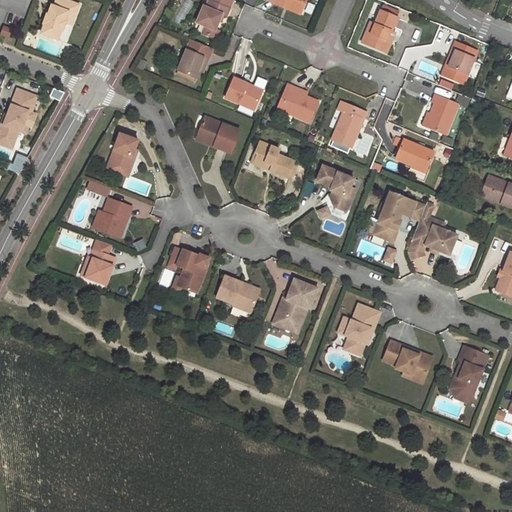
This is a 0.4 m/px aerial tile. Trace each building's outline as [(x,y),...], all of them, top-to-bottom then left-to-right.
[(78,7),(58,0),(56,0),(53,9),(51,8),(47,17),(46,17),(43,26),(44,27),(40,36),(57,42),(60,33),(61,34),(65,24),(64,24),(67,15),(74,17),(78,7)] [(209,0),(209,2),(229,10),(232,1),(229,0),(209,0)] [(285,4),(301,11),(305,0),(268,0),(269,1),(283,7),(285,4)] [(226,17),(229,10),(209,2),(206,9),(203,8),(196,24),(205,28),(202,34),(215,40),(218,32),(215,31),(218,22),(221,16),(224,17),(226,17)] [(300,14),(301,11),(285,4),(283,7),(300,14)] [(380,11),(396,18),(399,12),(382,5),(380,11)] [(391,32),(396,18),(380,11),(374,24),(371,34),(366,32),(361,43),(386,53),(390,43),(386,42),(390,31),(391,32)] [(74,17),(67,15),(64,24),(65,24),(71,26),(74,17)] [(370,22),(366,32),(371,34),(374,24),(370,22)] [(14,31),(5,28),(2,35),(11,39),(14,31)] [(394,33),(391,32),(390,31),(386,42),(390,43),(394,33)] [(186,50),(208,60),(212,51),(190,42),(186,50)] [(476,51),(453,43),(450,51),(453,52),(447,68),(451,70),(448,79),(464,85),(476,51)] [(205,67),(208,60),(186,50),(177,70),(194,78),(198,71),(200,65),(205,67)] [(453,52),(450,51),(441,77),(448,79),(451,70),(447,68),(453,52)] [(145,64),(139,61),(135,69),(141,71),(145,64)] [(194,80),(194,78),(177,70),(176,73),(194,80)] [(246,89),(248,84),(234,78),(225,98),(253,110),(260,95),(246,89)] [(262,90),(248,84),(246,89),(260,95),(262,90)] [(296,92),(297,89),(287,85),(281,100),(283,102),(280,110),(308,122),(317,101),(305,97),(296,92)] [(0,126),(0,147),(10,152),(17,134),(19,135),(22,128),(27,129),(32,116),(30,115),(36,100),(16,92),(6,118),(2,128),(0,127),(0,126)] [(429,114),(424,126),(445,135),(457,105),(434,95),(431,103),(433,103),(429,114)] [(360,118),(363,119),(366,113),(351,106),(348,113),(343,111),(331,140),(351,148),(357,133),(354,132),(360,118)] [(238,131),(203,117),(195,138),(213,144),(212,147),(229,154),(238,131)] [(357,133),(363,119),(360,118),(354,132),(357,133)] [(133,152),(136,143),(117,136),(107,165),(128,173),(133,160),(130,159),(133,152)] [(426,169),(433,152),(396,137),(393,144),(395,145),(400,148),(395,159),(410,165),(411,163),(426,169)] [(213,144),(195,138),(194,140),(212,147),(213,144)] [(503,155),(507,156),(511,143),(511,141),(509,140),(503,155)] [(277,151),(257,143),(253,154),(255,156),(252,163),(264,168),(266,165),(270,167),(268,172),(285,179),(292,162),(275,156),(277,151)] [(255,156),(253,154),(249,165),(268,172),(270,167),(266,165),(264,168),(252,163),(255,156)] [(424,173),(426,169),(411,163),(410,165),(410,167),(424,173)] [(323,167),(317,183),(332,188),(331,192),(336,194),(335,197),(330,199),(334,208),(341,206),(348,208),(352,199),(345,196),(348,187),(352,179),(336,173),(336,172),(323,167)] [(511,186),(487,176),(481,193),(501,200),(500,203),(511,208),(511,186)] [(98,187),(89,184),(86,192),(95,195),(98,187)] [(107,191),(98,187),(95,195),(104,199),(107,191)] [(355,190),(348,187),(345,196),(352,199),(355,190)] [(417,221),(423,206),(388,192),(384,202),(380,204),(378,210),(379,214),(371,234),(391,242),(396,230),(395,230),(399,220),(397,220),(399,214),(401,214),(417,221)] [(112,203),(106,201),(101,215),(107,217),(112,203)] [(129,210),(112,203),(107,217),(101,215),(96,213),(90,230),(118,240),(129,210)] [(417,221),(409,242),(423,247),(424,246),(430,248),(437,251),(447,255),(455,235),(440,229),(431,226),(433,220),(426,217),(431,205),(424,203),(423,206),(417,221)] [(326,207),(317,211),(320,217),(328,213),(326,207)] [(442,224),(433,220),(431,226),(440,229),(442,224)] [(423,247),(409,242),(405,253),(408,261),(422,255),(421,252),(423,247)] [(94,244),(88,261),(90,261),(83,280),(103,287),(113,260),(105,257),(108,250),(94,244)] [(386,248),(382,260),(389,263),(394,251),(386,248)] [(173,250),(169,261),(176,264),(180,252),(173,250)] [(182,283),(180,290),(195,296),(205,270),(204,270),(208,260),(198,256),(197,257),(181,251),(180,252),(176,264),(169,261),(166,268),(173,271),(174,268),(181,271),(177,281),(182,283)] [(511,253),(508,252),(501,270),(498,277),(493,290),(508,296),(511,290),(511,253)] [(88,261),(85,260),(79,278),(83,280),(90,261),(88,261)] [(240,285),(223,278),(215,299),(231,306),(231,307),(249,314),(257,294),(239,288),(240,285)] [(182,283),(177,281),(174,288),(180,290),(182,283)] [(316,290),(293,281),(285,301),(286,302),(284,308),(279,306),(271,325),(290,333),(296,319),(301,321),(306,309),(308,310),(316,290)] [(258,291),(240,285),(239,288),(257,294),(258,291)] [(378,314),(357,306),(350,322),(342,319),(339,327),(346,330),(343,337),(347,338),(342,351),(359,357),(363,345),(366,338),(369,339),(378,314)] [(301,321),(296,319),(290,333),(296,335),(301,321)] [(346,330),(339,327),(336,334),(343,337),(346,330)] [(403,348),(389,342),(382,362),(395,367),(394,370),(403,373),(410,376),(411,374),(424,379),(431,358),(419,354),(417,356),(402,351),(403,348)] [(487,356),(462,347),(457,361),(459,362),(455,374),(459,375),(453,389),(456,396),(465,399),(472,396),(487,356)] [(417,356),(419,354),(403,348),(402,351),(417,356)] [(410,376),(403,373),(401,377),(421,385),(424,379),(411,374),(410,376)] [(459,375),(455,374),(449,389),(453,399),(465,404),(473,400),(472,396),(465,399),(456,396),(453,389),(459,375)] [(497,411),(493,419),(501,421),(504,413),(497,411)]
